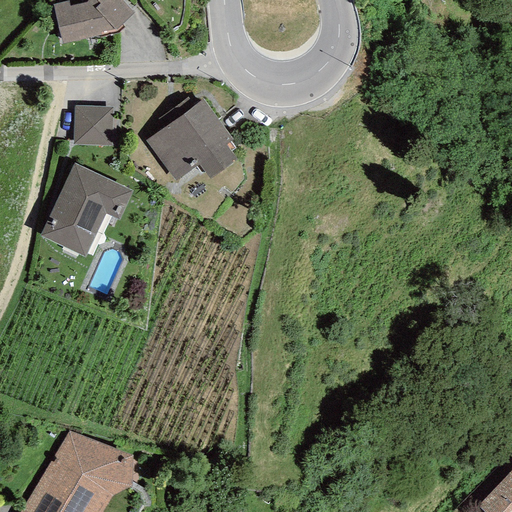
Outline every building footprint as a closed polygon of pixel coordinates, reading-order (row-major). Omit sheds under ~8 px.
[(74,0),(52,5),(62,44),(98,36),(99,38),(118,33),(124,28),(121,25),(134,13),(122,0),(74,0)] [(194,105),(188,97),(158,119),(164,127),(194,105)] [(164,127),(145,141),(175,181),(198,164),(209,179),(236,160),(230,151),(235,148),(230,142),(232,140),(203,99),(194,105),(164,127)] [(74,106),(73,144),(111,145),(113,108),(74,106)] [(74,164),(38,236),(84,257),(105,213),(118,220),(132,191),(74,164)] [(102,511),(112,497),(131,486),(132,455),(69,431),(19,511),(102,511)] [(511,511),(511,469),(476,507),(481,511),(511,511)]
